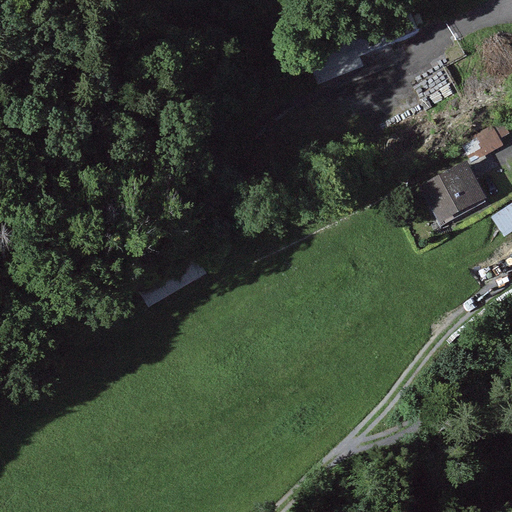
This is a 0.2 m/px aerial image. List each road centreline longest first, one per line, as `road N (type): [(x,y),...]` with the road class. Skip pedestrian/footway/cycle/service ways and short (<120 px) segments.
road 1 (track): [(511,273),(424,347),(276,511)]
road 2 (track): [(511,6),(302,99),(262,125),(238,157)]
